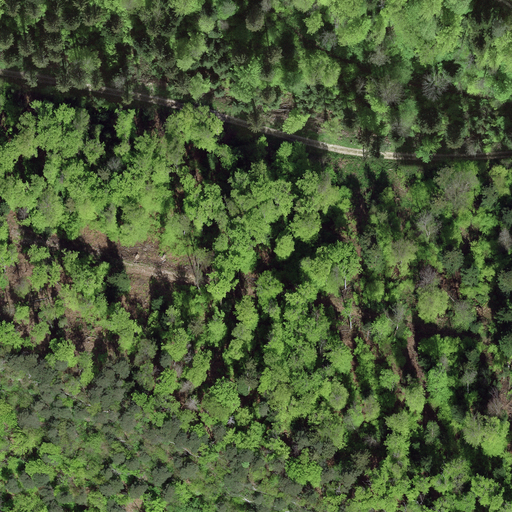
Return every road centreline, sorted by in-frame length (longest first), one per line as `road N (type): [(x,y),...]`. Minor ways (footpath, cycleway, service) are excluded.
road 1 (track): [(0,73),(153,96),(322,144),(439,156),(511,152)]
road 2 (track): [(511,345),(164,278),(8,235)]
road 3 (track): [(265,0),(289,25),(356,65),(511,104)]
